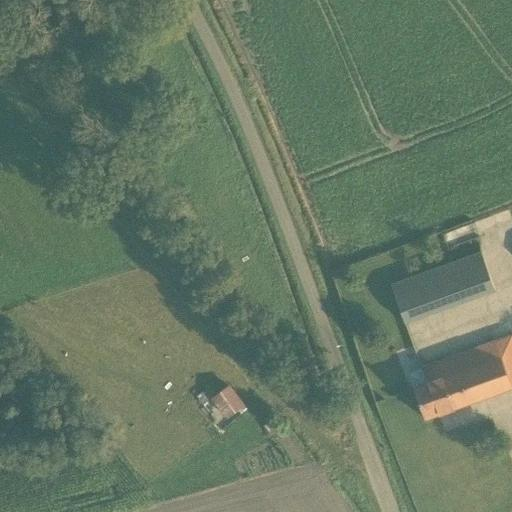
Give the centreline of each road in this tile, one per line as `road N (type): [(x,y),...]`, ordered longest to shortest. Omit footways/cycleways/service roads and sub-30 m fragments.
road 1 (track): [(374,475),(349,467),(93,152),(0,57)]
road 2 (unclassified): [(388,511),(188,0)]
